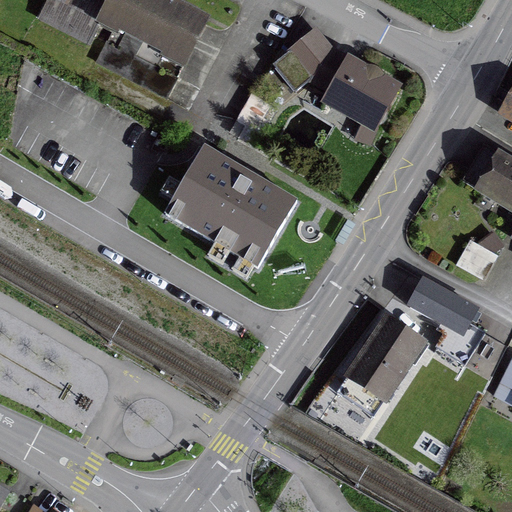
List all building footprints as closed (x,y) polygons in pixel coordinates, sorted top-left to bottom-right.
[(96,31),(100,22),(111,0),(48,0),(37,20),(88,46),(88,45),(96,31)] [(158,0),(158,1),(155,0),(111,0),(100,22),(124,34),(116,50),(106,44),(95,65),(165,101),(204,25),(171,8),(172,6),(165,2),(161,0),(158,0)] [(373,131),(396,92),(380,82),(377,77),(372,74),(368,73),(364,73),(358,70),(354,68),(350,74),(325,60),(329,54),(313,34),(287,55),(309,82),(330,93),(327,98),(358,116),(356,120),(373,131)] [(511,93),(499,115),(511,122),(511,93)] [(270,108),(252,98),(236,125),(244,129),(237,140),(248,147),(255,136),(261,139),(269,124),(262,121),(270,108)] [(511,165),(505,161),(482,148),(461,183),(511,214),(511,165)] [(253,176),(204,149),(166,215),(257,267),(295,201),(253,176)] [(348,219),(335,240),(343,245),(356,224),(348,219)] [(495,262),(470,248),(458,270),(483,284),(495,262)] [(447,296),(423,283),(409,310),(434,324),(435,321),(447,328),(444,334),(434,350),(463,368),(483,336),(466,326),(474,312),(446,296),(447,296)] [(409,365),(404,362),(417,342),(385,321),(372,339),(363,353),(364,353),(349,375),(365,385),(362,389),(383,403),(409,365)]
